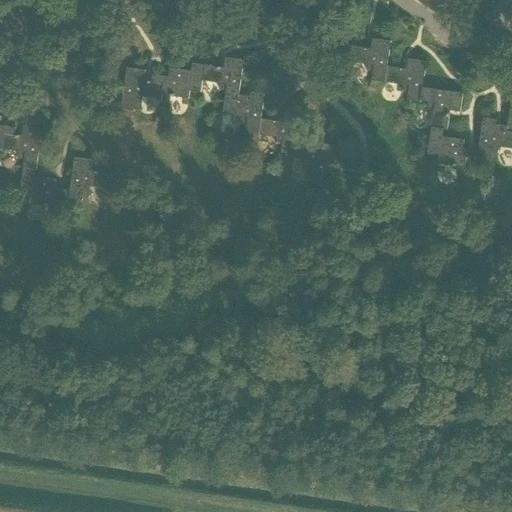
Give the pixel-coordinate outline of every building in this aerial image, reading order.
[(372,82),(386,83),(388,67),(391,42),(372,40),(371,50),(351,47),(349,63),(368,66),(367,73),(373,74),(372,82)] [(240,95),(244,59),(226,57),(224,67),(206,65),(203,82),(221,84),(220,91),(226,92),(225,100),(239,102),(240,95)] [(406,70),(388,67),(386,83),(403,86),(402,93),(409,94),(408,102),(421,104),(421,102),(423,89),(427,62),(408,60),(406,70)] [(164,84),(162,96),(189,100),(190,92),(202,93),(203,82),(206,65),(193,64),(192,72),(170,69),(168,78),(153,75),(152,83),(164,84)] [(164,84),(152,83),(144,82),(146,71),(127,69),(121,110),(134,112),(136,104),(142,105),(143,98),(162,101),(162,96),(164,84)] [(432,129),(444,131),(448,131),(451,111),(461,113),(463,94),(423,89),(421,102),(428,103),(427,109),(434,110),(432,129)] [(246,134),(260,136),(262,120),(266,94),(252,92),(252,96),(240,95),(239,102),(225,100),(223,115),(242,118),(241,125),(247,126),(246,134)] [(281,122),(262,120),(260,136),(278,138),(277,146),(283,146),(282,154),(296,156),(296,154),(298,141),(302,115),(283,112),(281,122)] [(0,145),(1,146),(3,134),(15,136),(16,129),(0,126),(1,118),(0,117),(0,145)] [(483,118),(478,151),(477,160),(491,162),(492,154),(498,155),(499,148),(511,149),(511,134),(507,133),(508,126),(496,124),(497,120),(483,118)] [(25,161),(23,169),(36,170),(37,171),(43,129),(24,127),(22,137),(15,136),(3,134),(1,146),(1,150),(19,153),(18,160),(25,161)] [(477,160),(478,151),(464,149),(465,141),(443,137),(444,131),(432,129),(428,155),(439,157),(438,165),(465,169),(467,158),(477,160)] [(338,147),(298,141),(296,154),(303,155),(302,162),(309,163),(306,182),(323,184),(325,164),(336,165),(338,147)] [(75,158),(70,191),(69,200),(83,201),(84,194),(90,195),(91,187),(110,190),(112,174),(92,171),(94,161),(75,158)] [(35,177),(36,170),(23,169),(20,195),(31,197),(29,205),(57,209),(59,198),(69,200),(70,191),(55,189),(57,180),(35,177)]
